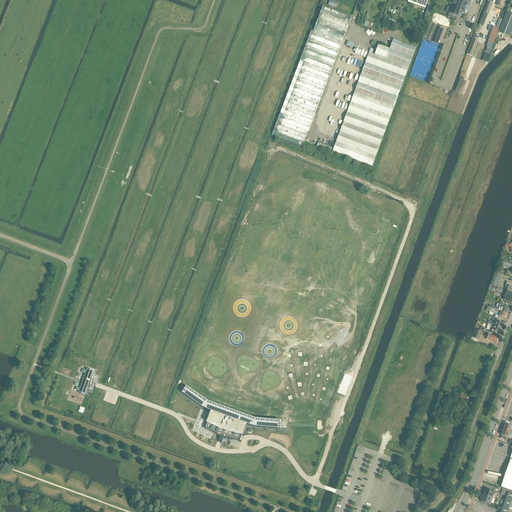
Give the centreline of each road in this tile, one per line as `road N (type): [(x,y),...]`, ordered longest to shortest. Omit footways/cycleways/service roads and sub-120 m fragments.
road 1 (track): [(314,482),(411,215),(403,200),(289,154)]
road 2 (unknown): [(211,0),(198,26),(152,30),(66,254),(0,229)]
road 3 (secondary): [(460,511),(511,367)]
